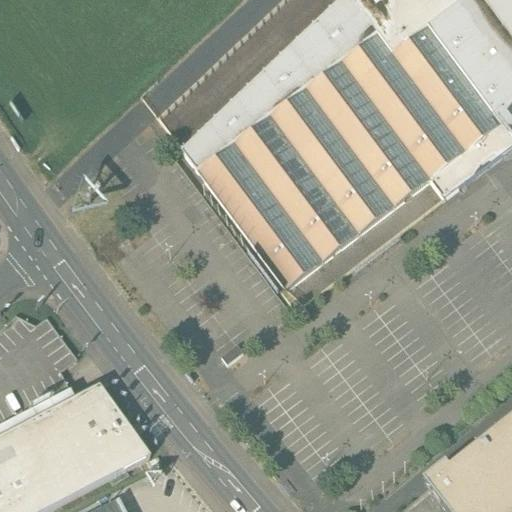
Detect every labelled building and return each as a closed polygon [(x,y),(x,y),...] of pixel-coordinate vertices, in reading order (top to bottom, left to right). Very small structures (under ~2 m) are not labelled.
[(511,0),(343,0),(181,152),(196,173),(196,172),(285,291),(429,183),(443,202),(444,201),(444,202),(458,191),(458,190),(511,149),(511,0)] [(0,334),(0,432),(66,401),(58,383),(73,372),(45,330),(31,339),(11,324),(0,334)] [(237,348),(221,360),(227,368),(243,356),(237,348)] [(0,511),(82,511),(160,472),(104,392),(0,445),(0,511)] [(511,511),(511,424),(450,473),(446,468),(423,486),(429,493),(441,508),(452,499),(462,511),(511,511)]
